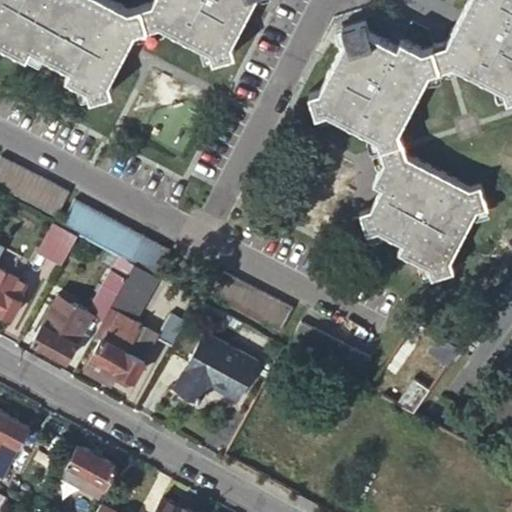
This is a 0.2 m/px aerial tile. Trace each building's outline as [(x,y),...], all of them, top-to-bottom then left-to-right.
[(156,0),(155,2),(134,10),(115,0),(0,0),(0,43),(28,58),(33,50),(71,69),(67,78),(89,90),(93,101),(115,94),(112,83),(139,32),(160,26),(210,52),(214,64),(236,58),(232,45),(245,20),(255,0),(156,0)] [(511,0),(474,0),(454,40),(428,48),(408,38),(404,45),(377,31),(373,19),(352,26),(355,37),(327,88),(315,91),(323,115),(335,112),(388,139),(394,162),(384,182),(392,187),(380,209),(367,213),(374,234),(385,231),(408,244),(404,251),(436,267),(440,277),(459,271),(457,262),(484,208),(494,204),(487,183),(476,187),(413,153),(407,132),(439,69),(461,62),(511,88),(511,0)] [(70,187),(1,151),(0,154),(0,179),(57,210),(70,187)] [(0,213),(11,194),(0,188),(0,213)] [(160,270),(171,246),(74,197),(62,221),(160,270)] [(322,229),(327,214),(311,209),(307,224),(322,229)] [(39,246),(63,259),(79,230),(54,217),(39,246)] [(103,315),(134,260),(120,252),(90,308),(92,308),(103,315)] [(103,315),(102,317),(111,322),(88,363),(115,378),(119,369),(128,373),(134,371),(136,372),(152,344),(140,338),(135,348),(130,344),(135,335),(137,335),(141,326),(148,313),(146,311),(165,276),(134,260),(103,315)] [(0,262),(0,303),(13,311),(22,293),(20,292),(27,278),(0,262)] [(296,302),(227,267),(215,291),(284,326),(296,302)] [(197,293),(174,281),(168,291),(179,296),(172,311),(167,310),(156,333),(158,334),(170,342),(186,313),(175,307),(181,298),(192,304),(197,293)] [(77,335),(92,308),(90,308),(58,291),(33,336),(68,356),(79,338),(77,335)] [(156,333),(141,326),(137,335),(140,338),(152,344),(158,334),(156,333)] [(259,356),(207,327),(177,381),(200,394),(206,383),(217,381),(238,392),(259,356)] [(450,360),(461,345),(442,331),(431,347),(450,360)] [(135,348),(140,338),(137,335),(135,335),(130,344),(135,348)] [(416,375),(399,399),(416,408),(432,386),(416,375)] [(372,407),(356,398),(332,445),(345,453),(372,407)] [(0,470),(5,473),(22,442),(32,423),(0,404),(0,470)] [(327,413),(315,405),(303,427),(316,434),(327,413)] [(116,462),(79,441),(68,460),(71,462),(64,475),(98,494),(116,462)] [(185,503),(165,491),(153,511),(201,511),(204,509),(187,499),(185,503)] [(117,511),(118,510),(102,501),(96,511),(117,511)]
